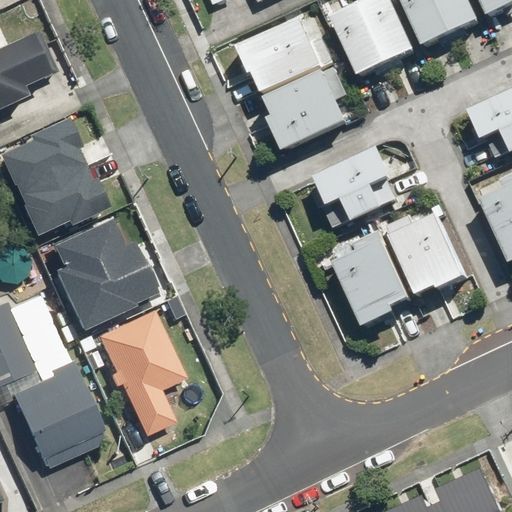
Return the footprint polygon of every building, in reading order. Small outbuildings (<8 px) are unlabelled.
[(234,0),(209,0),(214,9),(234,0)] [(378,0),(332,22),(359,82),(417,56),(390,0),(378,0)] [(468,0),(400,0),(425,52),(481,26),(468,0)] [(511,0),(478,0),(489,22),(511,11),(511,0)] [(314,17),(238,52),(251,81),(254,79),(264,100),(335,67),(332,60),(334,59),(314,17)] [(0,115),(27,102),(22,93),(57,77),(37,35),(0,52),(0,115)] [(336,72),(266,105),(275,124),(270,126),(285,158),(349,128),(338,105),(349,99),(336,72)] [(511,160),(511,96),(469,115),(493,169),(511,160)] [(380,152),(316,182),(320,191),(315,193),(317,196),(314,198),(320,213),(325,210),(335,232),(353,224),(354,228),(384,215),(382,210),(398,203),(389,184),(394,183),(393,182),(418,170),(414,160),(401,166),(396,155),(384,161),(380,152)] [(486,204),(481,206),(511,270),(511,269),(511,176),(481,191),(486,204)] [(435,207),(386,230),(392,242),(391,242),(394,249),(391,251),(413,300),(417,299),(418,302),(438,293),(439,295),(470,282),(435,207)] [(62,227),(40,238),(66,295),(88,285),(62,227)] [(340,266),(334,269),(363,334),(397,319),(395,313),(413,305),(381,234),(335,255),(340,266)] [(5,305),(0,307),(0,391),(3,390),(8,400),(11,398),(41,464),(44,463),(48,472),(106,447),(101,437),(104,436),(72,365),(69,367),(39,300),(9,313),(5,305)] [(186,383),(153,314),(97,341),(114,377),(110,379),(115,390),(119,388),(130,410),(186,383)]
